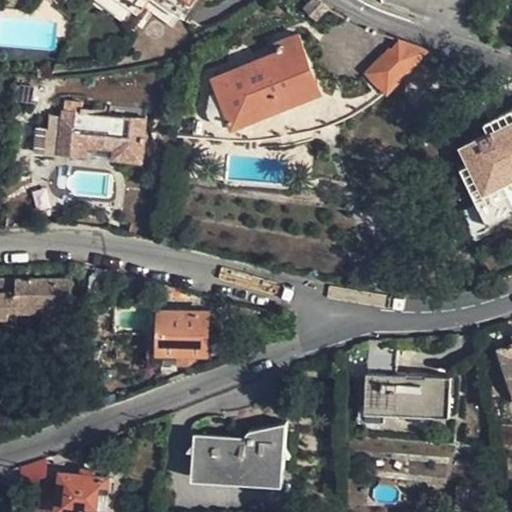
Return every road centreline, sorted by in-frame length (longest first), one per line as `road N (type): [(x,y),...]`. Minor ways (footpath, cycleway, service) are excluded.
road 1 (residential): [(0,453),(367,311)]
road 2 (residential): [(367,311),(103,242),(0,239)]
road 3 (residential): [(367,311),(466,306),(511,292)]
road 4 (residential): [(389,0),(511,51)]
